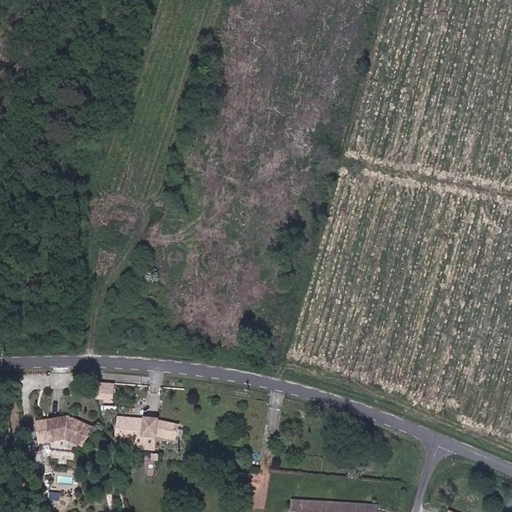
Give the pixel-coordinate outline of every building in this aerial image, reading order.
[(115,393),(116,383),(101,382),(100,392),(115,393)] [(177,439),(178,425),(159,421),(120,416),(117,439),(126,440),(126,435),(145,437),(157,434),(177,439)] [(44,426),(48,447),(57,447),(58,444),(70,443),(77,446),(76,450),(85,453),(94,436),(72,424),(44,426)] [(15,434),(14,427),(2,429),(3,437),(15,434)] [(298,502),(297,511),(309,511),(310,502),(298,502)] [(379,511),(380,505),(310,502),(309,511),(379,511)]
